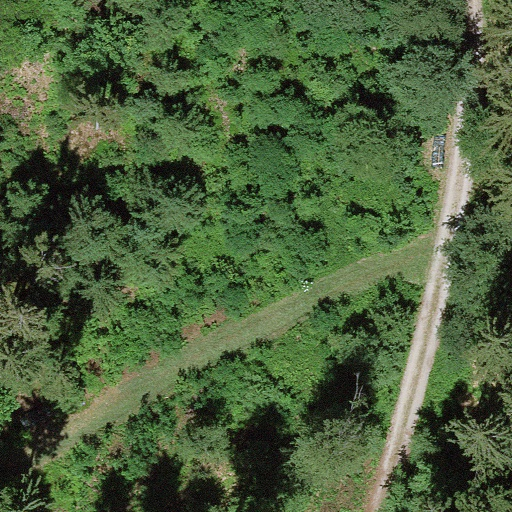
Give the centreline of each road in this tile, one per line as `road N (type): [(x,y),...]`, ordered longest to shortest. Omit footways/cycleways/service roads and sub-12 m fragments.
road 1 (track): [(0,467),(455,236)]
road 2 (track): [(381,511),(455,236),(476,28)]
